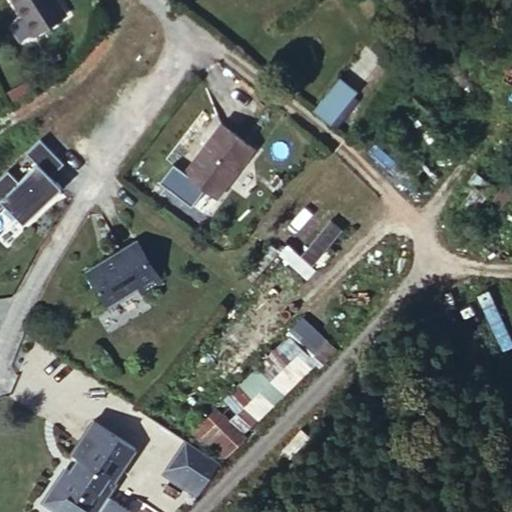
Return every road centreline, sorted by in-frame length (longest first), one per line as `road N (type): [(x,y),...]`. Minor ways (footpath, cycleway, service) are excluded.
road 1 (residential): [(152,0),(202,44),(100,169),(0,368)]
road 2 (track): [(511,264),(465,272),(425,261),(358,344),(194,511)]
road 3 (track): [(202,44),(392,197),(425,261)]
